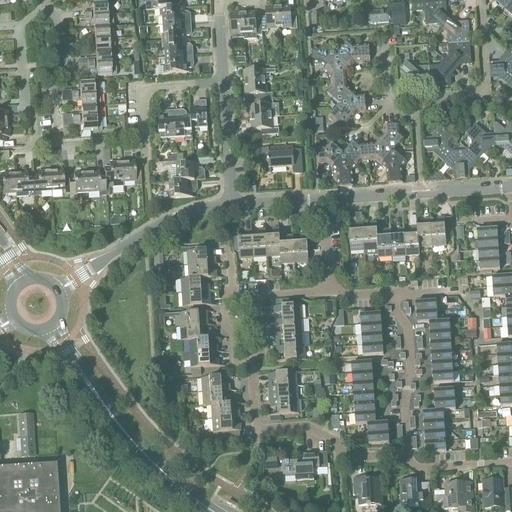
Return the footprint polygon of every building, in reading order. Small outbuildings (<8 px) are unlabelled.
[(176,10),(176,9),(176,6),(178,6),(181,2),(181,0),(153,0),(154,11),(162,11),(176,10)] [(511,0),(485,0),(486,0),(487,0),(494,0),(505,9),(511,0)] [(442,29),(453,17),(447,12),(446,2),(414,5),(414,12),(422,12),(425,14),(426,25),(437,25),(442,29)] [(84,17),(112,16),(112,8),(107,8),(107,4),(93,5),(93,12),(84,13),(84,17)] [(278,9),(280,29),(291,28),(291,30),(297,30),(296,16),(291,16),(290,8),(278,9)] [(163,26),(191,24),(191,16),(187,13),(184,13),(184,9),(176,9),(176,10),(162,11),(163,26)] [(280,29),(278,9),(266,10),(267,19),(261,19),(262,33),(268,32),(267,30),(280,29)] [(368,24),(390,23),(390,11),(368,12),(368,24)] [(261,19),(255,20),(255,14),(243,15),(245,40),(245,41),(256,41),(256,38),(262,37),(262,33),(261,19)] [(233,41),(245,40),(243,15),(231,16),(233,41)] [(312,27),(322,27),(321,15),(312,15),(312,27)] [(94,29),(108,28),(108,24),(113,24),(112,16),(84,17),(85,23),(94,22),(94,29)] [(449,45),(470,43),(468,22),(458,22),(453,17),(442,29),(448,35),(449,45)] [(164,43),(186,41),(186,37),(189,37),(192,33),(191,24),(163,26),(164,43)] [(86,42),(114,40),(113,32),(109,32),(108,28),(94,29),(95,36),(86,37),(86,42)] [(96,53),(110,52),(110,48),(114,47),(114,40),(86,42),(86,46),(95,46),(96,53)] [(165,59),(193,57),(193,48),(190,45),(186,45),(186,41),(164,43),(165,59)] [(337,57),(350,68),(355,63),(370,62),(369,47),(355,48),(348,43),(337,55),(337,57)] [(444,61),(456,71),(461,65),(471,64),(470,43),(449,45),(449,55),(444,61)] [(325,70),(335,57),(335,56),(323,45),(318,50),(312,50),(313,65),(319,65),(325,70)] [(88,66),(115,64),(115,56),(110,56),(110,52),(96,53),(96,60),(87,61),(88,66)] [(511,56),(507,52),(498,63),(490,63),(491,78),(499,78),(510,87),(511,84),(511,56)] [(193,57),(165,59),(166,75),(188,74),(188,70),(191,70),(194,66),(193,57)] [(345,74),(350,68),(337,57),(335,57),(325,70),(330,75),(330,82),(346,81),(345,74)] [(430,89),(429,67),(419,68),(411,61),(400,62),(400,72),(408,79),(409,90),(430,89)] [(451,77),(456,71),(444,61),(439,67),(429,67),(430,89),(452,87),(451,77)] [(115,64),(88,66),(88,70),(96,70),(97,77),(112,76),(111,72),(116,72),(115,64)] [(245,72),(245,84),(265,83),(264,75),(275,74),(274,70),(245,72)] [(340,105),(352,93),(346,88),(346,81),(330,82),(330,89),(326,94),(338,105),(340,105)] [(72,97),(99,95),(98,83),(79,84),(80,91),(71,92),(72,97)] [(266,95),(265,83),(245,84),(246,96),(254,96),(254,102),(270,101),(270,95),(266,95)] [(341,107),(354,118),(359,113),(366,112),(365,97),(357,97),(352,93),(340,105),(341,107)] [(81,108),(95,107),(100,107),(99,95),(72,97),(72,102),(80,101),(81,108)] [(251,108),(252,120),(279,118),(278,106),(271,107),(270,101),(254,102),(255,107),(251,108)] [(192,131),(208,130),(206,103),(205,102),(197,102),(194,106),(194,108),(190,108),(190,117),(191,117),(192,131)] [(73,121),(101,119),(100,111),(96,111),(95,107),(81,108),(81,116),(73,116),(73,121)] [(349,124),(354,118),(341,107),(338,107),(328,119),(334,124),(334,131),(349,130),(349,124)] [(160,141),(176,139),(174,111),(165,112),(162,116),(163,118),(158,119),(160,141)] [(191,117),(190,117),(187,117),(187,114),(183,111),(174,111),(176,139),(193,138),(192,131),(191,117)] [(279,118),(252,120),(252,132),(261,131),(261,137),(278,136),(278,130),(272,130),(271,119),(279,119),(279,118)] [(101,119),(73,121),(73,126),(82,125),(82,132),(97,131),(97,127),(101,127),(101,119)] [(511,123),(503,134),(495,134),(496,150),(503,149),(511,156),(511,123)] [(496,150),(495,134),(487,135),(477,125),(472,130),(467,135),(467,136),(472,141),(472,145),(467,151),(479,161),(488,150),(496,150)] [(8,126),(0,126),(0,138),(8,138),(8,126)] [(379,141),(391,152),(394,152),(404,140),(399,134),(399,127),(384,128),(384,135),(379,141)] [(444,163),(453,152),(448,147),(448,143),(447,143),(452,137),(441,128),(431,139),(423,139),(424,155),(433,154),(444,163)] [(392,154),(391,152),(379,141),(375,146),(367,146),(368,162),(376,162),(381,166),(392,154)] [(368,162),(367,146),(361,147),(355,142),(344,155),(343,156),(357,168),(361,163),(368,162)] [(331,169),(342,156),(341,154),(330,143),(325,149),(318,149),(319,164),(326,164),(331,169)] [(294,151),(293,147),(261,150),(263,176),(271,175),(271,170),(293,168),(293,176),(303,175),(301,151),(294,151)] [(470,171),(479,161),(467,151),(463,156),(458,156),(453,152),(444,163),(454,172),(455,180),(470,179),(470,171)] [(392,154),(381,166),(387,170),(388,185),(403,184),(402,170),(406,164),(394,154),(392,154)] [(352,173),(357,168),(343,156),(342,156),(331,169),(337,174),(338,188),(353,187),(352,173)] [(122,163),(123,183),(134,182),(134,187),(141,186),(140,171),(135,171),(134,162),(122,163)] [(110,184),(123,183),(122,163),(109,164),(110,174),(104,174),(105,176),(105,188),(111,188),(110,184)] [(197,182),(205,181),(205,172),(202,169),(199,169),(198,165),(194,165),(177,166),(170,167),(171,183),(177,182),(177,183),(197,182)] [(70,195),(69,185),(69,181),(63,181),(62,171),(50,172),(51,192),(63,192),(64,195),(70,195)] [(39,177),(32,177),(34,198),(40,197),(40,193),(51,192),(50,172),(38,173),(39,177)] [(106,197),(105,188),(105,176),(99,177),(98,172),(86,173),(88,193),(100,192),(100,197),(106,197)] [(14,174),(15,194),(27,194),(27,198),(34,198),(32,177),(26,177),(26,173),(14,174)] [(76,194),(88,193),(86,173),(74,174),(75,185),(69,185),(70,195),(70,198),(76,198),(76,194)] [(3,195),(15,194),(14,174),(2,175),(3,195)] [(198,190),(197,182),(177,183),(177,182),(171,183),(170,183),(171,200),(192,198),(192,194),(195,194),(198,190)] [(162,194),(162,184),(150,183),(150,193),(162,194)] [(365,252),(363,229),(362,214),(355,215),(356,230),(349,230),(350,253),(365,252)] [(431,225),(432,247),(446,247),(445,231),(452,230),(451,218),(438,219),(438,224),(431,225)] [(424,225),(417,226),(419,248),(432,247),(430,219),(424,220),(424,225)] [(378,251),(377,237),(376,223),(370,223),(370,229),(363,229),(365,252),(378,251)] [(456,237),(471,236),(470,224),(456,224),(456,237)] [(420,256),(419,248),(418,228),(411,229),(412,234),(405,235),(406,257),(420,256)] [(281,257),(279,242),(279,229),(272,230),(273,235),(266,236),(267,258),(281,257)] [(406,257),(405,235),(404,229),(397,230),(398,235),(391,236),(392,258),(406,257)] [(478,241),(498,240),(497,229),(477,230),(478,241)] [(267,258),(266,236),(265,230),(259,231),(259,236),(252,237),(254,259),(267,258)] [(392,258),(391,236),(391,230),(384,231),(384,236),(377,237),(378,251),(379,259),(392,258)] [(238,252),(239,252),(240,260),(254,259),(252,237),(252,231),(245,231),(246,237),(238,238),(237,238),(236,235),(236,238),(237,239),(231,240),(233,252),(238,252)] [(295,265),(293,242),(293,236),(286,237),(286,242),(279,242),(281,257),(281,266),(295,265)] [(293,242),(295,265),(309,264),(307,236),(300,236),(300,241),(293,242)] [(478,251),(499,250),(498,240),(478,241),(478,251)] [(479,261),(499,260),(499,250),(478,251),(479,261)] [(188,267),(211,265),(216,265),(216,259),(210,259),(210,251),(187,253),(188,267)] [(499,260),(479,261),(480,272),(500,271),(499,260)] [(189,280),(204,279),(217,278),(216,272),(211,273),(211,265),(188,267),(189,280)] [(493,288),(511,286),(511,276),(492,278),(493,288)] [(182,295),(205,293),(210,293),(210,286),(204,287),(204,279),(189,280),(181,281),(182,295)] [(506,297),(511,296),(511,286),(493,288),(494,298),(506,297)] [(205,293),(182,295),(183,309),(211,307),(210,300),(205,300),(205,293)] [(416,313),(437,312),(436,301),(416,303),(416,313)] [(280,322),(303,320),(302,306),(274,308),(274,314),(280,314),(280,322)] [(429,322),(438,322),(437,312),(416,313),(417,323),(429,322)] [(180,328),(203,327),(208,326),(207,313),(179,315),(180,328)] [(361,325),(381,323),(381,314),(360,315),(361,325)] [(281,335),(304,334),(303,320),(280,322),(275,322),(275,328),(281,328),(281,335)] [(430,333),(451,332),(450,321),(438,322),(429,322),(430,333)] [(362,335),(382,334),(381,323),(361,325),(362,335)] [(189,342),(209,340),(208,334),(203,335),(203,327),(180,328),(181,342),(189,342)] [(430,343),(451,341),(451,332),(430,333),(430,343)] [(276,335),(276,349),(282,349),(305,347),(304,334),(281,335),(276,335)] [(362,346),(383,345),(382,334),(362,335),(362,346)] [(213,353),(218,353),(217,347),(212,347),(212,340),(209,340),(189,342),(190,355),(213,353)] [(431,354),(452,352),(451,341),(430,343),(431,354)] [(497,356),(511,354),(511,344),(497,346),(497,356)] [(383,345),(362,346),(363,357),(383,356),(383,345)] [(305,347),(282,349),(276,349),(277,355),(282,355),(283,362),(305,361),(305,347)] [(432,364),(453,362),(452,352),(431,354),(432,364)] [(213,353),(190,355),(191,368),(201,368),(218,367),(218,360),(213,361),(213,353)] [(498,366),(511,365),(511,354),(497,356),(498,366)] [(433,374),(453,373),(453,362),(432,364),(433,374)] [(352,374),(373,373),(372,363),(352,364),(352,374)] [(499,377),(511,375),(511,365),(498,366),(499,377)] [(269,389),(297,387),(296,373),(268,375),(269,382),(269,389)] [(353,384),(373,383),(373,373),(352,374),(353,384)] [(453,373),(433,374),(433,385),(454,383),(453,373)] [(322,385),(330,386),(331,375),(322,375),(322,385)] [(500,387),(511,385),(511,375),(499,377),(500,387)] [(202,393),(225,392),(230,391),(230,385),(225,385),(224,378),(201,380),(202,393)] [(354,395),(374,393),(373,383),(353,384),(354,395)] [(500,397),(511,396),(511,385),(500,387),(500,397)] [(276,402),(298,400),(297,387),(269,389),(270,395),(275,395),(276,402)] [(434,401),(455,400),(455,389),(434,391),(434,401)] [(211,406),(231,405),(230,399),(225,399),(225,392),(202,393),(203,407),(211,406)] [(354,405),(375,403),(374,393),(354,395),(354,405)] [(511,406),(511,396),(500,397),(501,407),(511,406)] [(298,400),(276,402),(270,402),(271,409),(276,409),(277,416),(299,415),(298,400)] [(435,412),(444,411),(456,411),(455,400),(434,401),(435,412)] [(355,415),(375,413),(375,403),(354,405),(355,415)] [(212,420),(235,418),(240,418),(240,411),(234,412),(234,405),(231,405),(211,406),(212,420)] [(424,423),(444,422),(444,411),(435,412),(423,413),(424,423)] [(368,425),(376,424),(375,413),(355,415),(356,425),(368,425)] [(20,457),(35,456),(32,415),(17,416),(20,457)] [(338,416),(331,417),(331,421),(331,430),(339,429),(338,416)] [(235,418),(212,420),(213,434),(229,433),(229,438),(240,437),(240,432),(241,432),(241,425),(235,425),(235,418)] [(425,433),(445,432),(444,422),(424,423),(425,433)] [(368,435),(389,434),(388,424),(376,424),(368,425),(368,435)] [(425,443),(446,442),(445,432),(425,433),(425,443)] [(389,434),(368,435),(369,446),(389,444),(389,434)] [(446,442),(425,443),(426,454),(447,452),(446,442)] [(480,447),(480,456),(502,455),(501,446),(480,447)] [(305,460),(285,461),(286,476),(286,484),(296,483),(315,482),(314,470),(327,469),(326,464),(326,462),(326,459),(326,455),(305,456),(305,460)] [(0,511),(59,511),(56,466),(0,469),(0,511)] [(366,480),(366,478),(354,479),(355,496),(358,496),(359,507),(383,505),(381,479),(366,480)] [(417,495),(416,481),(400,482),(401,504),(419,503),(420,510),(432,509),(431,494),(417,495)] [(511,511),(511,489),(503,491),(502,482),(483,483),(485,502),(484,502),(484,510),(505,509),(505,511),(511,511)] [(463,486),(462,484),(445,486),(446,501),(444,502),(445,510),(459,509),(458,511),(473,511),(472,485),(463,486)]
